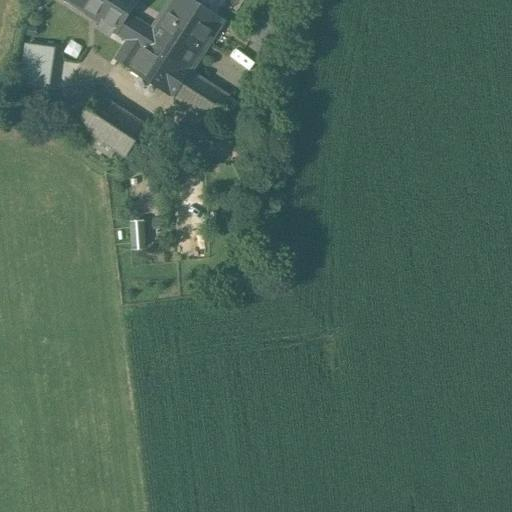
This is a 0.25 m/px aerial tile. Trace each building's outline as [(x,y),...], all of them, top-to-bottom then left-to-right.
[(138,0),(137,0),(68,0),(101,20),(98,24),(140,50),(142,51),(153,34),(128,17),(138,0)] [(173,0),(153,34),(142,51),(140,50),(129,68),(173,97),(189,73),(197,61),(201,63),(205,57),(201,54),(221,24),(184,0),(173,0)] [(23,85),(52,85),(52,44),(24,43),(23,85)] [(230,99),(189,73),(173,97),(214,123),(230,99)] [(97,95),(77,125),(89,133),(109,103),(97,95)] [(145,126),(109,103),(89,133),(125,157),(145,126)] [(128,220),(129,248),(144,248),(144,220),(128,220)]
